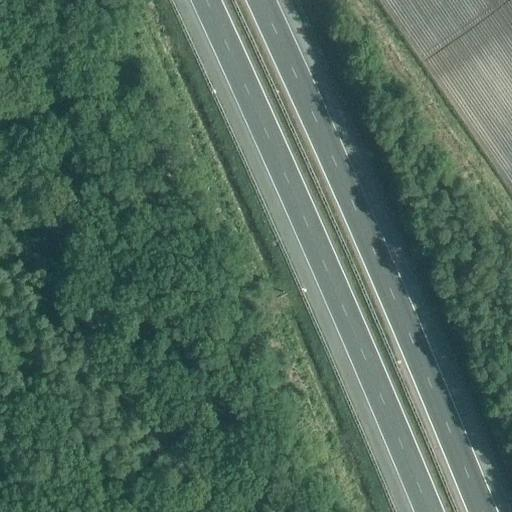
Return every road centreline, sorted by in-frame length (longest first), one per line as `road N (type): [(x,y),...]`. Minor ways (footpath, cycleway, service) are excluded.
road 1 (motorway): [(491,511),(257,0)]
road 2 (motorway): [(204,0),(427,511)]
